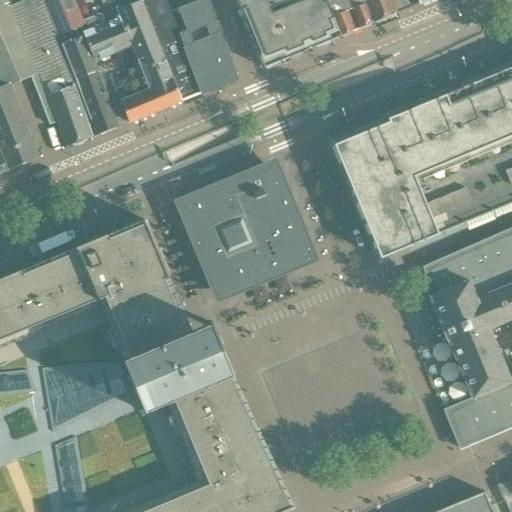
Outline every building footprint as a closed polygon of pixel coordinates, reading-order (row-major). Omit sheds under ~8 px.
[(14,4),(11,0),(0,0),(0,154),(6,170),(37,158),(6,84),(34,73),(50,117),(54,116),(47,96),(28,50),(17,25),(9,5),(14,4)] [(54,36),(57,35),(43,0),(23,0),(14,4),(9,5),(17,25),(28,50),(47,96),(54,116),(66,147),(80,142),(92,137),(73,87),(74,87),(54,36)] [(73,0),(43,0),(57,35),(83,24),(82,21),(73,0)] [(86,30),(81,32),(83,36),(90,61),(130,45),(139,66),(129,70),(138,91),(119,99),(129,122),(202,92),(184,48),(179,35),(170,12),(165,0),(124,0),(127,6),(117,9),(121,18),(104,25),(103,23),(86,30)] [(206,0),(200,0),(178,9),(187,31),(179,35),(184,48),(202,92),(238,77),(220,32),(215,21),(206,0)] [(235,0),(257,52),(263,66),(263,68),(265,67),(279,61),(332,40),(332,39),(340,36),(343,35),(328,0),(235,0)] [(328,0),(343,35),(373,23),(373,22),(364,0),(328,0)] [(364,0),(373,22),(373,23),(397,13),(397,12),(409,7),(405,0),(364,0)] [(99,13),(82,21),(83,24),(86,30),(103,23),(99,13)] [(76,39),(61,44),(98,135),(117,127),(90,61),(83,36),(76,39)] [(388,121),(333,144),(380,257),(511,202),(511,65),(387,118),(388,121)] [(276,157),(172,200),(187,235),(189,240),(215,304),(319,261),(276,157)] [(0,511),(279,511),(291,507),(248,409),(216,336),(210,323),(190,331),(144,219),(0,279),(0,511)] [(511,252),(511,228),(503,232),(511,252)] [(511,252),(503,232),(493,236),(481,241),(500,288),(511,283),(511,252)] [(500,288),(481,241),(463,249),(453,253),(465,281),(468,280),(476,298),(500,288)] [(465,281),(453,253),(437,260),(421,266),(429,296),(465,281)] [(441,324),(471,397),(510,381),(507,375),(487,327),(511,317),(511,283),(500,288),(476,298),(468,280),(465,281),(429,296),(441,324)] [(511,380),(510,381),(471,397),(442,409),(451,430),(459,449),(511,427),(511,380)] [(508,511),(511,511),(511,491),(508,482),(498,486),(508,511)] [(454,499),(456,503),(432,511),(492,511),(484,491),(463,500),(461,496),(454,499)]
